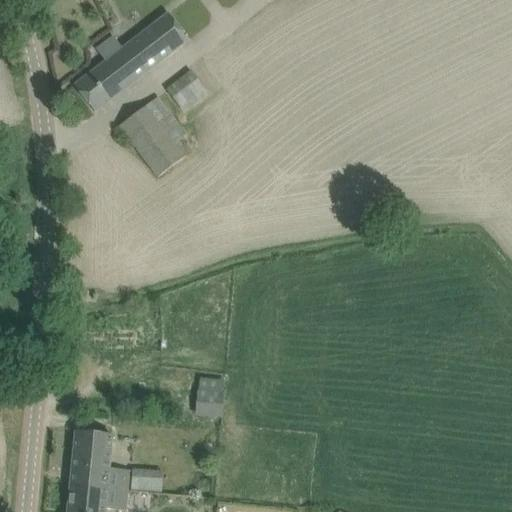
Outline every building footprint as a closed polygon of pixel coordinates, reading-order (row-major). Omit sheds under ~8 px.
[(94,112),(188,41),(168,14),(122,49),(113,37),(96,50),(105,62),(74,86),(94,112)] [(207,94),(203,89),(191,73),(167,91),(184,112),(207,94)] [(158,98),(119,127),(158,178),(174,166),(185,158),(174,143),(185,135),(174,120),(170,115),(170,114),(158,98)] [(224,394),(197,392),(195,417),(223,420),(224,394)] [(76,432),(71,486),(127,492),(128,472),(109,470),(112,436),(76,432)] [(163,471),(134,468),(132,488),(161,491),(163,471)] [(125,511),(127,492),(71,486),(68,511),(104,511),(105,510),(125,511)]
